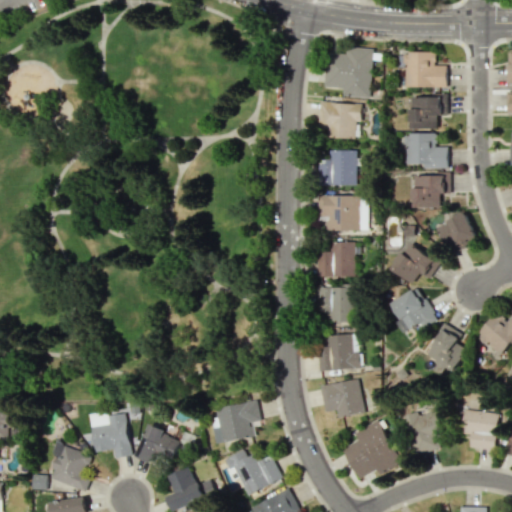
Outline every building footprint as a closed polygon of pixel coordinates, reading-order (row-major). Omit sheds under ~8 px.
[(325,86),(343,87),(342,95),(371,97),(373,47),(346,46),(346,53),(327,52),(325,86)] [(447,87),(447,65),(436,64),(436,52),(405,51),(405,86),(447,87)] [(447,115),(447,95),(404,95),(404,107),(411,107),(411,129),(438,129),(438,115),(447,115)] [(361,103),(319,102),(319,127),(328,127),(328,137),(355,138),(355,121),(361,121),(361,103)] [(437,133),(406,133),(406,163),(423,163),(423,168),(448,168),(448,146),(437,146),(437,133)] [(356,184),(357,149),(329,149),(328,159),(319,159),(318,184),(356,184)] [(450,173),(414,174),(414,206),(441,205),(441,193),(451,193),(450,173)] [(327,230),(360,229),(359,194),(318,195),(319,219),(327,219),(327,230)] [(479,240),(465,212),(438,225),(451,253),(479,240)] [(318,251),(318,276),(356,275),(355,241),(330,241),(330,250),(318,251)] [(392,269),(414,283),(421,272),(430,278),(441,261),(410,241),(392,269)] [(349,322),(349,312),(355,312),(355,286),(318,286),(318,312),(328,312),(327,321),(349,322)] [(393,301),(411,333),(437,317),(419,286),(393,301)] [(502,357),(511,345),(511,315),(507,321),(498,312),(477,334),(502,357)] [(428,357),(457,371),(468,348),(458,343),(463,332),(445,323),(428,357)] [(361,368),(360,350),(354,351),(353,333),(318,335),(320,370),(361,368)] [(321,385),(325,411),(337,409),(338,417),(365,412),(359,378),(321,385)] [(216,443),(255,436),(253,421),(261,420),(258,400),(216,407),(218,417),(211,418),(216,443)] [(0,439),(11,440),(11,403),(0,403),(0,439)] [(470,447),(496,450),(500,413),(465,409),(462,433),(472,434),(470,447)] [(402,416),(415,456),(446,446),(434,410),(419,415),(418,411),(402,416)] [(95,451),(115,449),(115,457),(132,455),(127,411),(91,415),(95,451)] [(359,478),(377,468),(380,473),(404,461),(382,418),(355,431),(359,439),(343,448),(359,478)] [(171,467),(183,440),(150,425),(138,452),(171,467)] [(87,490),(91,479),(84,477),(91,453),(56,442),(52,453),(58,455),(50,478),(87,490)] [(283,479),(274,457),(260,463),(255,452),(248,455),(245,450),(225,459),(233,477),(239,475),(248,494),(283,479)] [(174,511),(217,495),(211,478),(197,484),(190,466),(168,475),(175,492),(168,495),(174,511)] [(252,506),(254,511),(294,511),(300,510),(289,488),(252,506)] [(52,501),(54,511),(87,511),(86,496),(52,501)]
